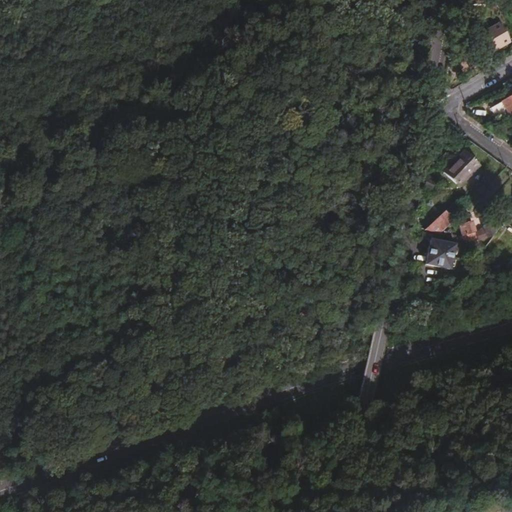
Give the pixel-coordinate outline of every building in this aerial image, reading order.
[(463,0),(465,12),(485,9),(484,0),(463,0)] [(510,43),(499,24),(472,40),(482,59),(510,43)] [(511,88),(509,82),(502,86),(508,98),(490,108),(495,119),(506,113),(509,118),(511,115),(511,88)] [(461,187),(481,164),(465,150),(444,173),(461,187)] [(443,214),(424,234),(437,237),(451,221),(443,214)] [(475,243),(488,241),(492,236),(489,223),(479,226),(480,231),(473,233),(471,224),(459,227),(462,243),(476,247),(475,243)] [(451,273),(455,248),(431,244),(426,269),(451,273)] [(511,262),(511,261),(501,274),(511,271),(511,262)]
